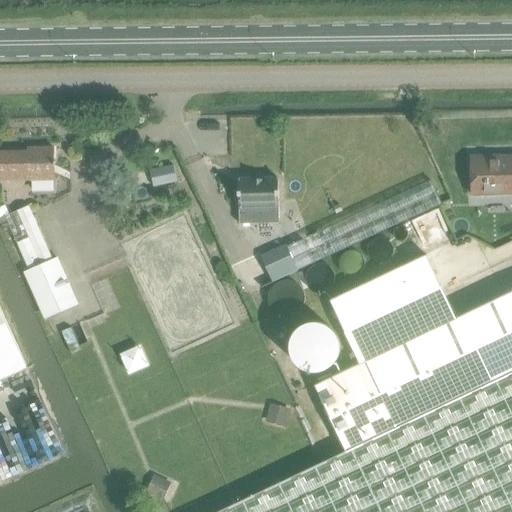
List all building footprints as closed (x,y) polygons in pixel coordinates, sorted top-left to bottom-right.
[(54,192),(54,180),(55,180),(54,149),(32,150),(32,153),(0,153),(0,182),(31,181),(32,193),(54,192)] [(472,194),(511,192),(511,156),(499,157),(499,159),(471,160),(472,194)] [(173,165),(150,170),(153,187),(177,182),(173,165)] [(279,179),(239,180),(239,225),(280,224),(279,179)] [(430,181),(287,246),(298,270),(312,264),(441,205),(435,191),(430,181)] [(1,208),(0,212),(0,222),(3,230),(10,227),(6,217),(5,217),(10,215),(6,206),(1,208)] [(10,215),(5,217),(6,217),(10,227),(30,272),(30,273),(29,273),(28,274),(48,317),(75,305),(76,304),(56,261),(54,262),(30,206),(10,215)] [(272,278),(296,267),(285,245),(262,256),(272,278)] [(360,364),(315,385),(346,450),(511,372),(511,292),(456,319),(427,255),(330,301),(360,364)] [(0,311),(0,382),(27,371),(0,311)] [(140,344),(119,353),(129,374),(149,365),(140,344)] [(326,459),(214,511),(511,511),(511,372),(346,450),(326,459)] [(270,404),(266,422),(285,426),(286,426),(290,408),(270,404)] [(155,475),(146,494),(163,501),(172,482),(155,475)]
